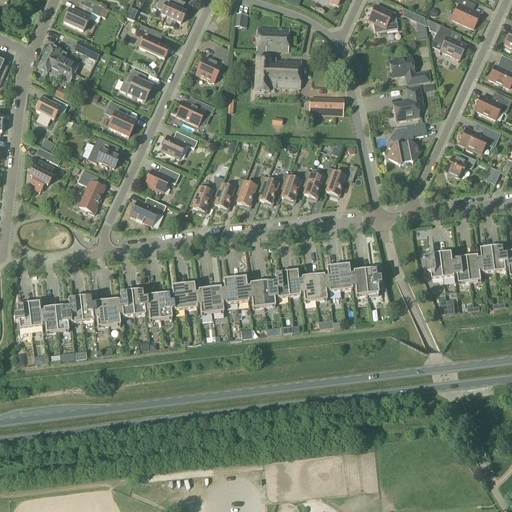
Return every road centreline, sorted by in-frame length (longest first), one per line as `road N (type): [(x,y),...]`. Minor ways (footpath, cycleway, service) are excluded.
road 1 (primary): [(0,443),(511,380)]
road 2 (primary): [(511,361),(0,424)]
road 3 (residential): [(103,254),(107,225),(212,0)]
road 4 (residential): [(103,254),(378,219)]
road 5 (residential): [(413,215),(507,0)]
road 6 (residential): [(0,258),(23,68)]
road 7 (residential): [(378,219),(337,47)]
